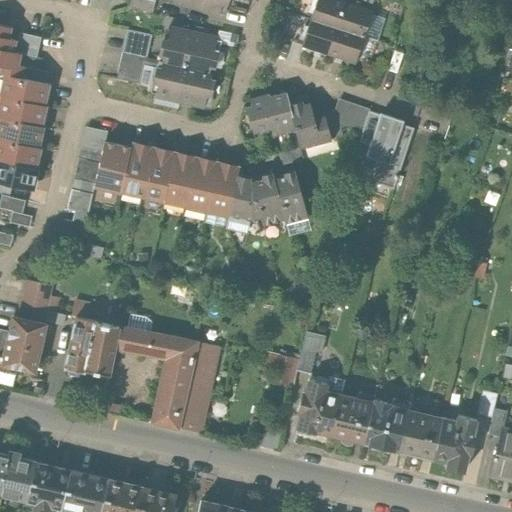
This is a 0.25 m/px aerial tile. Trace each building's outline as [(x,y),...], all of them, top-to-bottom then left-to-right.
[(133,0),(132,6),(143,8),(144,0),(133,0)] [(172,0),(172,1),(197,9),(199,0),(172,0)] [(199,0),(197,9),(222,18),(227,0),(199,0)] [(316,0),(309,20),(335,29),(344,3),(334,0),(316,0)] [(370,12),(344,3),(335,29),(361,38),(370,12)] [(141,20),(141,12),(130,12),(130,20),(141,20)] [(301,46),(327,55),(335,29),(309,20),(301,46)] [(3,74),(7,75),(24,79),(27,68),(21,66),(24,55),(16,53),(19,41),(11,40),(13,32),(14,29),(0,26),(0,64),(5,65),(3,74)] [(159,63),(184,68),(191,33),(169,28),(166,44),(159,43),(156,57),(160,58),(159,63)] [(361,38),(335,29),(327,55),(353,64),(361,38)] [(126,31),(121,55),(146,60),(151,36),(126,31)] [(42,38),(13,32),(11,40),(19,41),(16,53),(24,55),(37,58),(42,38)] [(213,37),(191,33),(184,68),(206,72),(207,66),(213,68),(218,43),(212,41),(213,37)] [(159,63),(146,60),(121,55),(116,80),(148,86),(152,69),(158,70),(159,63)] [(153,98),(177,103),(184,68),(159,63),(158,70),(152,69),(148,86),(147,94),(153,95),(153,98)] [(206,72),(184,68),(177,103),(200,107),(200,105),(208,106),(212,82),(204,80),(206,72)] [(51,86),(24,79),(7,75),(2,96),(5,97),(46,107),(51,86)] [(283,93),(265,98),(270,127),(272,134),(293,129),(287,105),(283,93)] [(251,132),(270,127),(265,98),(264,94),(248,98),(250,106),(244,107),(251,132)] [(48,107),(46,107),(5,97),(0,116),(0,117),(2,118),(43,127),(48,107)] [(337,99),(334,110),(339,128),(348,126),(361,130),(367,112),(368,110),(337,99)] [(299,102),(287,105),(293,129),(299,148),(329,140),(322,115),(311,118),(307,102),(300,104),(299,102)] [(322,113),(322,115),(329,140),(341,137),(339,128),(334,110),(322,113)] [(380,116),(367,112),(361,130),(357,141),(370,145),(380,116)] [(380,116),(370,145),(366,156),(378,160),(388,163),(401,125),(402,121),(380,114),(380,116)] [(45,128),(43,127),(2,118),(0,124),(0,138),(40,148),(45,128)] [(388,163),(378,160),(371,181),(393,188),(412,129),(401,125),(388,163)] [(83,239),(94,188),(104,145),(106,134),(84,129),(80,148),(87,150),(85,161),(78,159),(74,179),(81,181),(79,192),(71,191),(67,210),(74,212),(72,223),(64,221),(61,234),(83,239)] [(43,149),(40,148),(0,138),(0,160),(38,169),(43,149)] [(132,144),(131,151),(121,194),(143,199),(154,149),(132,144)] [(94,188),(121,194),(131,151),(104,145),(94,188)] [(143,199),(164,203),(175,154),(154,149),(143,199)] [(164,203),(185,208),(196,158),(175,154),(164,203)] [(185,208),(207,213),(218,163),(196,158),(185,208)] [(40,170),(38,169),(0,160),(0,182),(12,186),(35,191),(40,170)] [(239,168),(218,163),(207,213),(228,217),(237,176),(239,168)] [(272,173),(250,179),(260,219),(262,226),(284,220),(273,179),(272,173)] [(294,174),(273,179),(284,220),(285,224),(306,218),(294,174)] [(260,219),(250,179),(237,176),(228,217),(248,222),(260,219)] [(0,194),(3,195),(9,197),(12,186),(0,182),(0,194)] [(0,208),(13,212),(23,214),(26,201),(9,197),(3,195),(0,208)] [(32,216),(23,214),(13,212),(11,223),(29,228),(32,216)] [(13,236),(0,232),(0,243),(11,246),(13,236)] [(481,279),(484,265),(468,261),(464,275),(481,279)] [(256,292),(259,281),(245,278),(243,289),(256,292)] [(25,280),(17,319),(41,324),(43,324),(45,312),(49,296),(51,285),(25,280)] [(293,302),(311,306),(315,289),(297,285),(293,302)] [(49,296),(45,312),(56,314),(59,298),(49,296)] [(309,309),(292,305),(288,321),(305,325),(309,309)] [(54,326),(56,314),(45,312),(43,324),(44,324),(54,326)] [(0,368),(30,375),(34,356),(36,356),(39,338),(42,338),(44,324),(43,324),(41,324),(17,319),(6,317),(0,347),(0,368)] [(63,366),(81,370),(92,321),(74,317),(63,366)] [(153,422),(176,427),(195,343),(118,327),(92,321),(81,370),(107,376),(113,349),(167,360),(153,422)] [(295,371),(309,374),(315,352),(320,354),(324,338),(305,333),(295,371)] [(220,349),(195,343),(176,427),(202,433),(220,349)] [(511,366),(505,365),(502,378),(511,380),(511,366)] [(315,431),(331,434),(340,394),(324,390),(325,385),(307,380),(304,394),(301,393),(296,414),(299,415),(295,429),(314,434),(315,431)] [(113,394),(102,392),(97,411),(117,416),(119,407),(110,405),(113,394)] [(476,415),(491,419),(492,410),(496,396),(481,392),(476,415)] [(371,402),(340,394),(331,434),(362,442),(371,402)] [(362,442),(397,450),(407,410),(371,402),(362,442)] [(441,418),(407,410),(397,450),(431,458),(441,418)] [(506,413),(492,410),(491,419),(487,436),(500,439),(502,431),(506,413)] [(456,422),(441,418),(431,458),(445,462),(443,469),(462,474),(467,455),(469,455),(474,436),(472,436),(476,421),(457,416),(456,422)] [(492,476),(511,481),(511,433),(502,431),(500,439),(492,476)] [(0,495),(2,495),(26,501),(35,463),(20,459),(20,454),(9,451),(8,456),(0,454),(0,495)] [(26,501),(59,509),(69,471),(35,463),(26,501)] [(99,511),(107,480),(69,471),(59,509),(71,511),(99,511)] [(99,511),(135,511),(141,488),(107,480),(99,511)] [(169,511),(173,496),(141,488),(135,511),(169,511)] [(198,511),(231,511),(232,510),(201,502),(198,511)]
